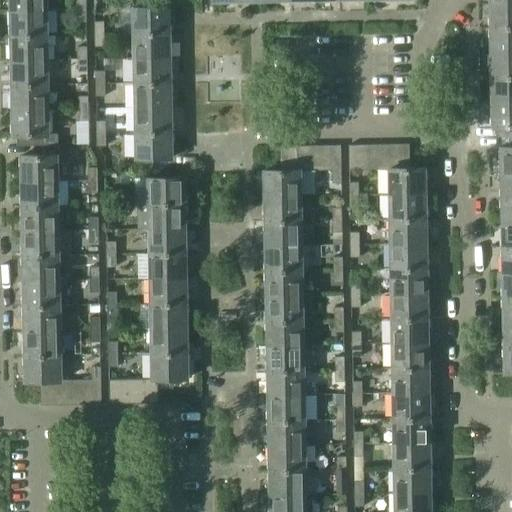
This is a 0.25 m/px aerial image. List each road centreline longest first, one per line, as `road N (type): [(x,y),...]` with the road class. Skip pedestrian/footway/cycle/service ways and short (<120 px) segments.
road 1 (residential): [(511,415),(465,415),(469,294),(459,143)]
road 2 (residential): [(198,160),(265,136),(421,133),(459,143)]
road 3 (residential): [(459,143),(471,127),(468,20),(457,0)]
road 4 (residential): [(39,420),(170,420)]
